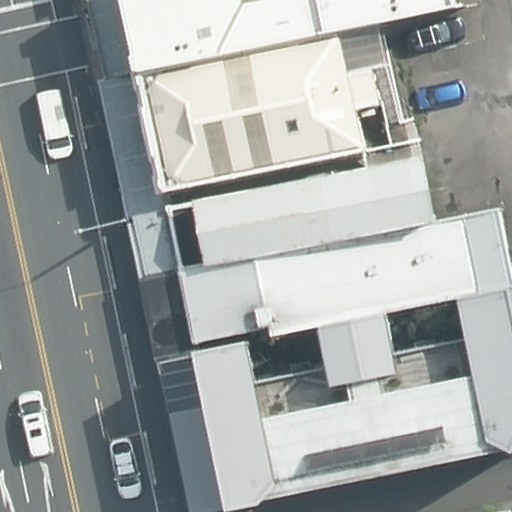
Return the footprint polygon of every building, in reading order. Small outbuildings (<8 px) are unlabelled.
[(472,0),(129,0),(148,80),(393,26),(475,8),(472,0)] [(393,26),(148,80),(173,188),(420,144),(393,26)] [(436,155),(179,206),(189,261),(446,214),(436,155)] [(492,208),(188,268),(195,350),(448,302),(511,291),(492,208)] [(448,302),(195,350),(233,511),(246,511),(511,454),(511,383),(468,394),(448,302)] [(511,511),(511,503),(471,511),(511,511)]
